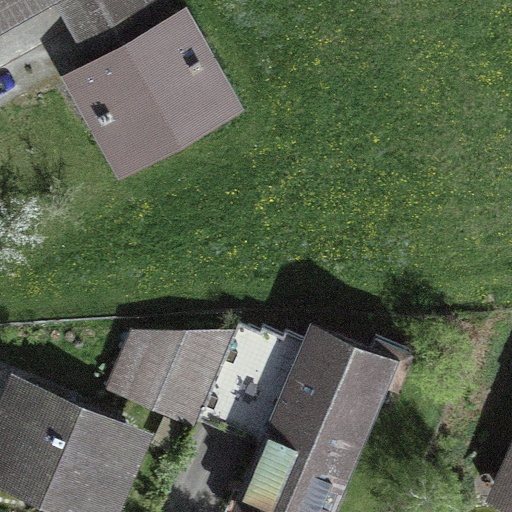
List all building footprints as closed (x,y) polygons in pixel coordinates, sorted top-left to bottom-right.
[(126,48),(77,76),(121,154),(226,96),(182,17),(169,24),(155,0),(83,0),(104,37),(116,31),(126,48)] [(391,355),(313,322),(307,336),(285,327),(284,332),(263,323),(261,328),(239,319),(235,329),(218,369),(282,396),(237,503),(247,508),(246,511),(248,511),(312,511),(322,490),(332,494),(391,355)] [(136,330),(114,382),(197,418),(218,369),(235,329),(136,330)] [(7,464),(119,511),(135,474),(123,469),(122,471),(113,467),(127,433),(36,395),(7,464)] [(511,495),(511,511),(511,461),(499,490),(511,495)]
